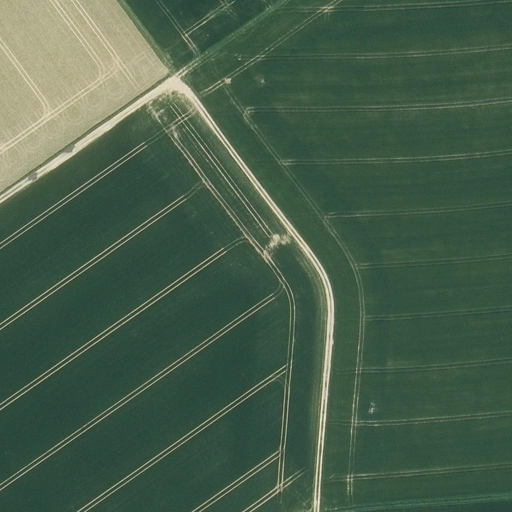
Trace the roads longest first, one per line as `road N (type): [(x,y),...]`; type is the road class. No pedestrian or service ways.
road 1 (track): [(116,0),(327,283),(316,511)]
road 2 (track): [(0,200),(284,0)]
road 3 (track): [(511,497),(336,511)]
